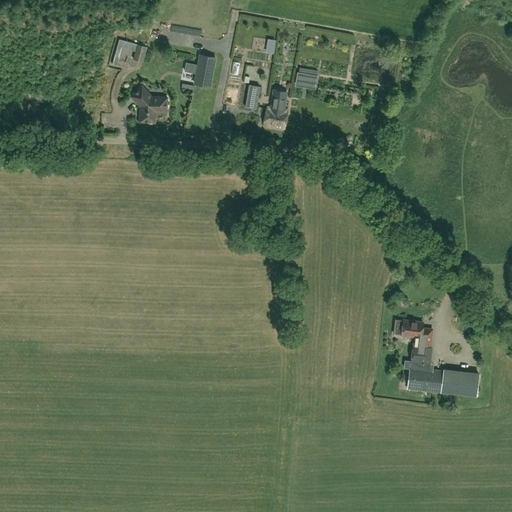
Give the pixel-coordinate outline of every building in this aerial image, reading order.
[(138,44),(136,51),(133,59),(143,62),(147,47),(138,44)] [(194,83),(209,86),(215,58),(200,55),(194,83)] [(302,74),(302,89),(320,90),(321,75),(302,74)] [(167,112),(167,96),(152,96),(142,85),(131,95),(140,106),(140,121),(155,122),(155,111),(167,112)] [(247,107),(258,109),(261,86),(251,85),(247,107)] [(267,106),(263,125),(284,129),(288,110),(283,109),(285,98),(273,96),(271,107),(267,106)] [(414,342),(430,344),(432,329),(422,328),(423,322),(403,320),(401,335),(415,336),(414,342)] [(411,361),(411,366),(429,368),(431,346),(430,346),(430,344),(414,342),(414,345),(413,345),(411,361)] [(429,368),(411,366),(410,366),(408,388),(476,396),(479,374),(429,368)]
